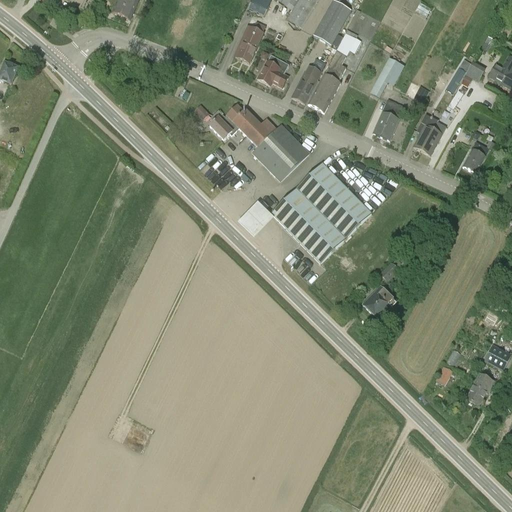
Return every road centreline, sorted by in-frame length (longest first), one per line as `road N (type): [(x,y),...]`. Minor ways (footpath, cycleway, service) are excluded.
road 1 (secondary): [(511,511),(59,66)]
road 2 (residential): [(511,221),(146,50),(99,37),(59,66)]
